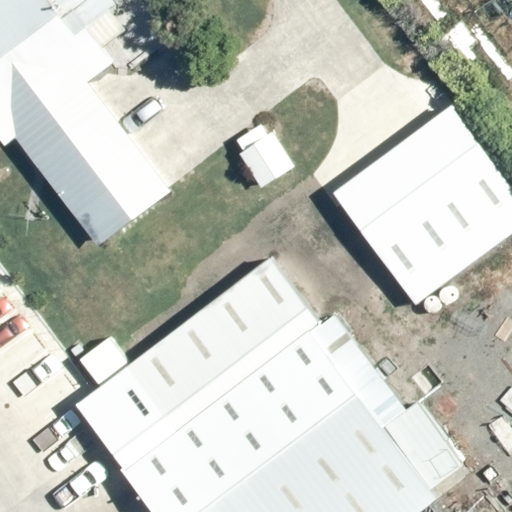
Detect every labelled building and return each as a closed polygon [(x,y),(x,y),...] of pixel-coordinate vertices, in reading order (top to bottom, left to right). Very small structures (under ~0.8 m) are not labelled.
[(146,167),(25,0),(0,0),(0,129),(68,223),(146,167)] [(292,162),(264,117),(230,138),(259,183),(292,162)] [(503,201),(442,117),(326,201),(387,285),(503,201)] [(322,265),(286,211),(263,227),(299,280),(322,265)] [(277,310),(231,246),(100,340),(146,404),(277,310)] [(0,391),(24,374),(0,340),(0,391)] [(356,511),(396,483),(312,366),(135,493),(149,511),(356,511)]
